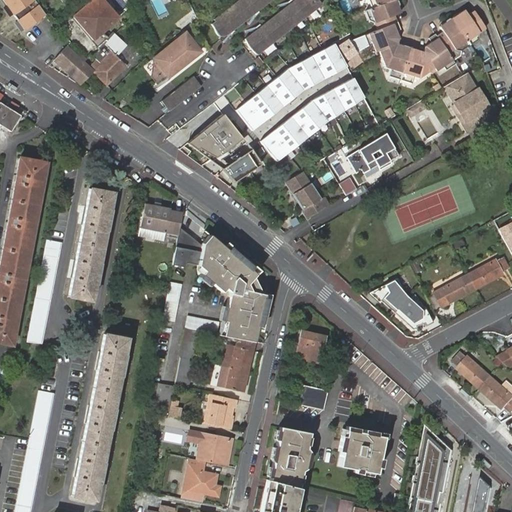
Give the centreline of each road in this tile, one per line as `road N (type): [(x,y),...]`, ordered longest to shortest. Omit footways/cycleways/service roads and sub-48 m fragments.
road 1 (tertiary): [(0,60),(187,184),(302,274)]
road 2 (residential): [(302,274),(284,301),(239,511)]
road 3 (unknown): [(95,506),(114,498),(146,339),(137,329),(96,329)]
road 4 (tertiary): [(402,360),(511,463)]
road 5 (tertiary): [(302,274),(402,360)]
road 6 (residential): [(511,301),(402,360)]
